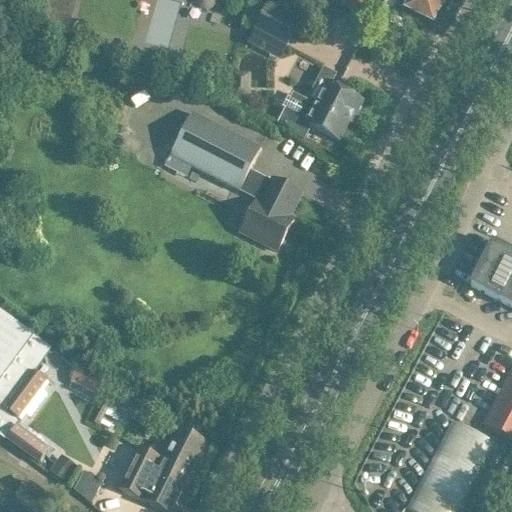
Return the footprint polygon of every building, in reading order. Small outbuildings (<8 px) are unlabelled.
[(162,0),(151,54),(180,61),(194,0),(162,0)] [(197,0),(198,1),(198,2),(199,4),(200,5),(201,6),(202,7),(203,8),(205,8),(206,8),(208,8),(209,7),(211,7),(212,6),(213,4),(214,3),(214,2),(214,0),(197,0)] [(296,19),(301,10),(282,0),(272,0),(269,5),(296,19)] [(316,0),(374,24),(380,9),(358,0),(316,0)] [(401,0),(397,7),(432,25),(433,24),(437,23),(441,16),(439,13),(443,5),(433,0),(401,0)] [(268,8),(255,33),(285,49),(298,24),(268,8)] [(122,48),(122,49),(121,50),(121,51),(121,53),(121,54),(121,55),(122,56),(123,57),(124,58),(125,58),(126,59),(127,59),(128,59),(130,58),(131,58),(132,57),(132,56),(133,55),(134,54),(134,53),(134,52),(134,51),(133,50),(133,48),(132,48),(131,47),(130,46),(129,46),(128,46),(126,46),(125,46),(124,47),(123,47),(122,48)] [(307,100),(306,102),(293,95),(290,100),(287,99),(283,109),(285,110),(278,125),(291,132),(290,134),(304,142),(311,128),(338,142),(351,116),(353,117),(361,103),(326,84),(316,105),(307,100)] [(192,115),(170,158),(239,193),(241,190),(262,201),(260,204),(257,202),(240,234),(277,253),(293,221),(289,219),(301,196),(272,181),(271,183),(250,172),(261,151),(192,115)] [(511,254),(491,244),(469,287),(511,308),(511,254)] [(0,312),(0,438),(3,441),(18,421),(5,411),(34,373),(51,350),(0,312)] [(70,385),(96,397),(103,384),(77,371),(70,385)] [(34,373),(5,411),(18,421),(47,382),(34,373)] [(511,442),(511,373),(484,428),(511,442)] [(18,421),(29,430),(61,392),(50,383),(18,421)] [(459,511),(494,445),(450,422),(406,510),(410,511),(459,511)] [(17,428),(6,443),(39,467),(50,452),(17,428)] [(158,457),(156,460),(139,451),(119,491),(160,511),(172,511),(206,445),(178,431),(164,460),(158,457)] [(58,481),(74,490),(85,472),(69,462),(58,481)] [(92,478),(81,499),(99,508),(110,488),(92,478)] [(37,511),(0,484),(0,506),(7,511),(37,511)]
